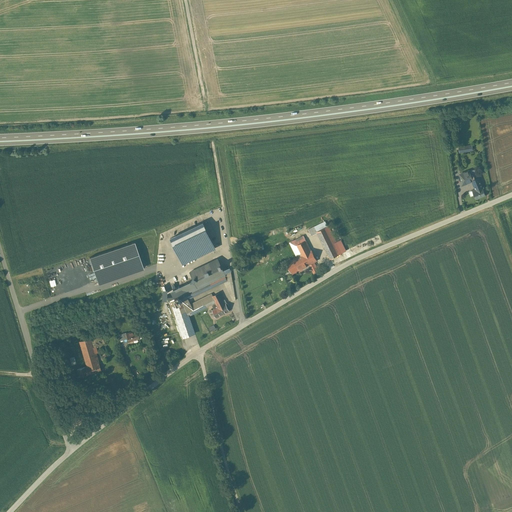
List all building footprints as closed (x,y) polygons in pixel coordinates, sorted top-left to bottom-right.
[(472,144),(458,147),(459,153),(473,151),(472,144)] [(469,174),(461,178),(460,178),(461,185),(472,180),(469,174)] [(478,177),(472,180),(475,187),(478,186),(479,187),(482,186),(478,177)] [(475,187),(472,189),(476,198),(485,194),(482,186),(479,187),(478,186),(475,187)] [(204,221),(170,237),(181,260),(215,244),(204,221)] [(313,226),(307,229),(309,232),(310,235),(316,232),(316,230),(313,226)] [(332,233),(327,235),(324,229),(317,233),(327,254),(339,248),(332,233)] [(302,235),(288,242),(296,257),(310,250),(302,235)] [(135,242),(89,257),(98,284),(144,269),(135,242)] [(296,257),(292,259),(297,269),(315,260),(310,250),(296,257)] [(217,259),(190,272),(193,280),(197,287),(224,274),(225,274),(217,259)] [(292,259),(285,262),(291,273),(296,270),(295,270),(297,269),(292,259)] [(225,274),(224,274),(227,280),(227,281),(233,282),(231,271),(225,274)] [(175,298),(178,304),(185,300),(227,280),(224,274),(197,287),(175,298)] [(193,280),(165,293),(169,301),(170,300),(175,298),(197,287),(193,280)] [(212,293),(188,305),(192,314),(212,304),(216,302),(213,296),(212,293)] [(225,304),(219,293),(213,296),(216,302),(218,307),(214,309),(212,310),(216,317),(223,314),(226,312),(229,311),(227,307),(229,306),(227,302),(225,304)] [(185,300),(178,304),(175,298),(170,300),(175,313),(187,309),(189,315),(189,316),(192,314),(188,305),(185,300)] [(187,309),(175,313),(183,337),(195,333),(189,316),(189,315),(187,309)] [(137,329),(126,333),(128,342),(139,338),(138,334),(137,329)] [(97,363),(89,338),(79,341),(87,366),(84,367),(77,369),(79,377),(101,370),(98,363),(97,363)] [(124,379),(128,387),(133,385),(130,376),(124,379)] [(115,395),(109,399),(113,403),(118,400),(115,395)]
